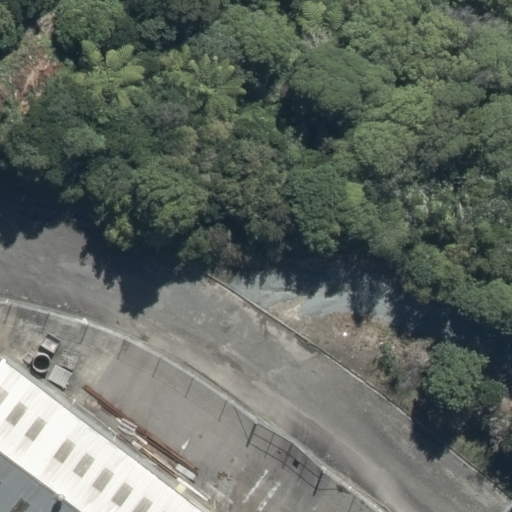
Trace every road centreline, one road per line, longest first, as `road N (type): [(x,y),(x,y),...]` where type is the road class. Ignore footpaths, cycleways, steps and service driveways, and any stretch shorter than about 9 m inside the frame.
road 1 (track): [(511,351),(477,325),(288,289),(165,293)]
road 2 (unclassified): [(165,293),(128,275),(0,245)]
